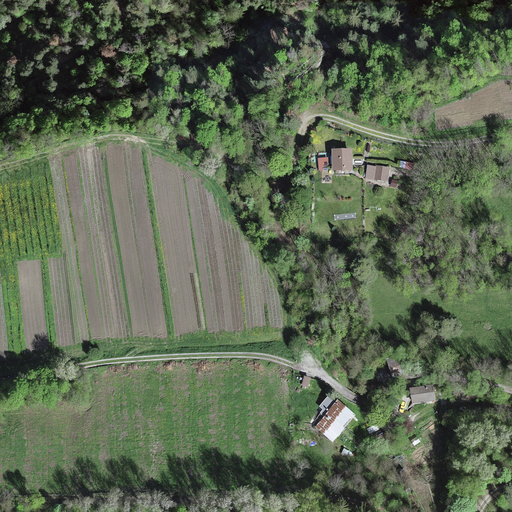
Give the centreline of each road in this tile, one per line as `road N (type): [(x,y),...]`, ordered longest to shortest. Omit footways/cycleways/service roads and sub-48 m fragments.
road 1 (track): [(0,171),(123,138),(189,144),(267,181),(287,178),(312,117),(433,144),(511,135)]
road 2 (track): [(511,391),(438,375),(365,403),(321,375),(252,354),(103,362),(0,381)]
road 3 (track): [(378,511),(326,494),(0,500)]
road 4 (track): [(115,0),(126,31),(55,70),(38,90),(74,89),(201,125),(231,149),(228,165)]
